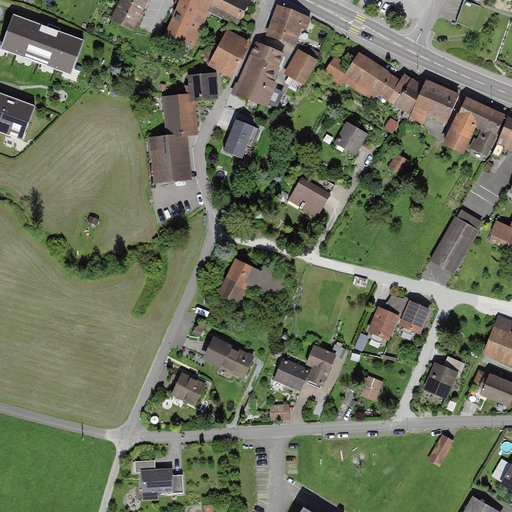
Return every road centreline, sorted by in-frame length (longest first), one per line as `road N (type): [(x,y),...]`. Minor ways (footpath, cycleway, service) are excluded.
road 1 (residential): [(127,437),(397,423)]
road 2 (residential): [(213,233),(197,145),(272,0)]
road 3 (residential): [(213,233),(449,293)]
road 4 (residential): [(127,437),(213,233)]
road 5 (residential): [(449,293),(397,423)]
